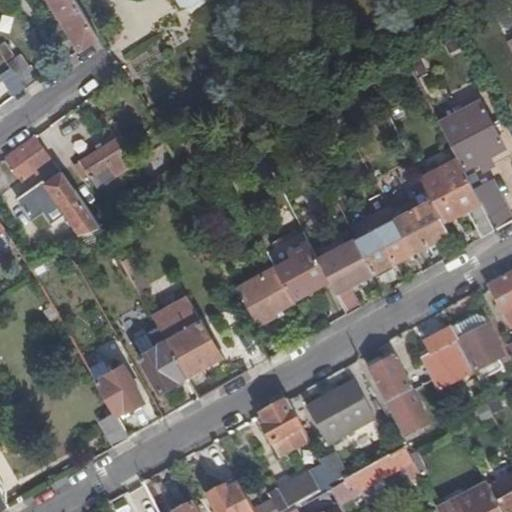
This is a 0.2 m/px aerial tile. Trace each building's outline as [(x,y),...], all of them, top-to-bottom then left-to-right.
[(79,55),(101,39),(76,0),(52,0),(81,46),(76,49),(79,55)] [(180,0),(185,7),(193,9),(207,0),(180,0)] [(27,90),(40,82),(24,58),(11,66),(27,90)] [(423,78),(419,72),(410,76),(414,83),(423,78)] [(475,109),(438,128),(456,161),(463,175),(499,156),(475,109)] [(38,138),(9,159),(25,180),(54,160),(38,138)] [(134,155),(122,138),(83,162),(93,181),(94,180),(99,188),(127,171),(122,162),(134,155)] [(448,171),(420,185),(431,206),(442,227),(466,216),(481,244),(495,236),(473,195),(463,175),(456,161),(445,166),(448,171)] [(48,186),(84,235),(102,228),(64,174),(48,186)] [(495,236),(511,226),(511,223),(491,185),(473,195),(495,236)] [(431,206),(410,217),(428,251),(449,240),(442,227),(431,206)] [(428,251),(410,217),(393,226),(411,259),(428,251)] [(411,259),(393,226),(377,234),(394,268),(411,259)] [(24,256),(28,262),(59,241),(52,230),(27,246),(31,252),(24,256)] [(394,268),(377,234),(356,245),(373,279),(394,268)] [(308,244),(303,235),(265,256),(274,272),(289,263),(285,257),(308,244)] [(327,281),(318,263),(308,244),(285,257),(289,263),(274,272),(275,274),(291,302),(299,297),(305,301),(315,305),(315,295),(316,288),(327,281)] [(356,245),(355,244),(318,263),(327,281),(330,287),(348,320),(360,313),(349,292),(373,279),(356,245)] [(43,271),(32,277),(40,291),(50,284),(43,271)] [(291,302),(275,274),(239,295),(259,331),(277,320),(276,318),(294,307),(291,302)] [(511,277),(489,291),(511,334),(511,333),(511,277)] [(138,278),(129,283),(137,297),(146,292),(138,278)] [(330,287),(327,281),(316,288),(315,295),(330,287)] [(53,297),(46,301),(48,305),(56,301),(53,297)] [(294,307),(305,301),(299,297),(291,302),(294,307)] [(165,347),(185,382),(219,362),(200,327),(198,328),(186,304),(152,323),(157,332),(165,347)] [(133,346),(141,361),(165,347),(157,332),(133,346)] [(459,347),(475,378),(504,362),(488,332),(459,347)] [(439,396),(475,378),(459,347),(452,335),(426,349),(432,361),(423,366),(433,385),(438,394),(439,396)] [(176,388),(185,382),(165,347),(141,361),(139,363),(160,399),(177,390),(176,388)] [(380,364),(368,370),(370,377),(387,409),(411,396),(394,364),(383,370),(380,364)] [(114,419),(116,422),(125,417),(126,418),(143,409),(122,372),(96,387),(114,419)] [(433,385),(424,390),(429,399),(438,394),(433,385)] [(354,388),(306,414),(326,452),(375,427),(354,388)] [(490,407),(496,405),(491,395),(485,398),(490,407)] [(411,396),(387,409),(405,442),(429,430),(411,396)] [(287,406),(261,421),(266,431),(263,433),(279,463),(294,455),(293,453),(288,442),(298,437),(302,442),(305,441),(287,406)] [(459,435),(491,418),(486,410),(454,425),(459,435)] [(113,453),(129,445),(116,422),(114,419),(99,428),(113,453)] [(288,442),(293,453),(304,447),(302,442),(298,437),(288,442)] [(410,487),(419,483),(404,454),(332,494),(332,495),(340,509),(354,501),(355,501),(403,475),(410,487)] [(249,511),(303,511),(322,501),(317,494),(328,487),(321,472),(269,502),(272,506),(263,511),(252,493),(242,498),(249,511)] [(511,511),(511,483),(511,481),(500,487),(503,493),(492,498),(491,496),(459,511),(511,511)] [(317,494),(322,501),(332,495),(332,494),(328,487),(317,494)] [(213,511),(249,511),(242,498),(238,491),(227,496),(226,494),(208,502),(213,511)]
